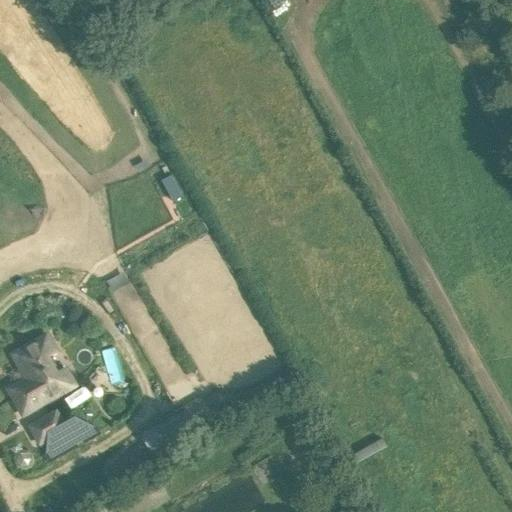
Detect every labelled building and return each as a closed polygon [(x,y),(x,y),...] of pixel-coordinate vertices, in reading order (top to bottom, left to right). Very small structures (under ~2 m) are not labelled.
[(183,196),(171,176),(174,174),(166,160),(156,166),(164,180),(161,182),(173,202),(183,196)] [(20,382),(8,389),(22,414),(41,403),(40,401),(72,383),(64,368),(55,373),(46,358),(55,353),(47,338),(38,343),(34,343),(30,343),(27,345),(24,348),(22,352),(14,357),(28,382),(22,385),(20,382)] [(137,366),(149,387),(158,382),(146,361),(137,366)] [(97,398),(86,404),(99,424),(109,418),(97,398)] [(200,401),(140,434),(152,456),(212,423),(200,401)] [(55,411),(29,426),(39,444),(65,429),(55,411)] [(140,471),(153,464),(142,444),(129,450),(140,471)]
